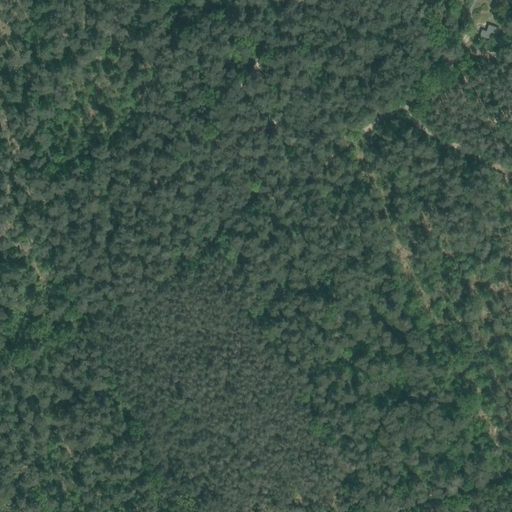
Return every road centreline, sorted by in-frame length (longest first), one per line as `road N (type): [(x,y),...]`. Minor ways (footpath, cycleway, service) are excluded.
road 1 (track): [(511,61),(467,48),(352,141),(238,209),(185,269),(0,350)]
road 2 (track): [(511,468),(388,511)]
